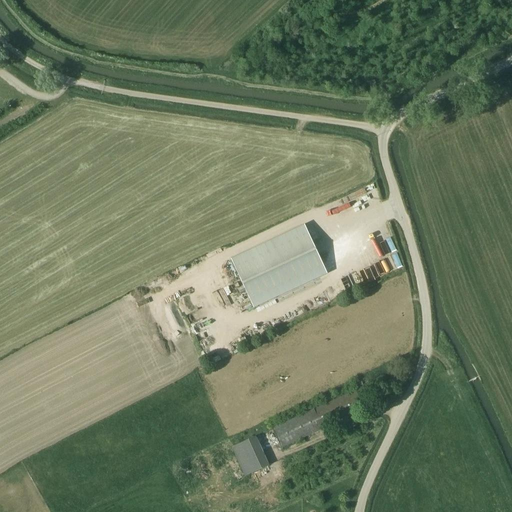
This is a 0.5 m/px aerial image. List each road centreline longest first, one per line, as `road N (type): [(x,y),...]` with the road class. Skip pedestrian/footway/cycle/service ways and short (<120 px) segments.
road 1 (unclassified): [(0,39),(74,83),(385,132)]
road 2 (unclassified): [(360,511),(418,378),(428,331),(423,266),(388,172),(385,132)]
road 3 (unclassified): [(385,132),(401,114),(511,62)]
